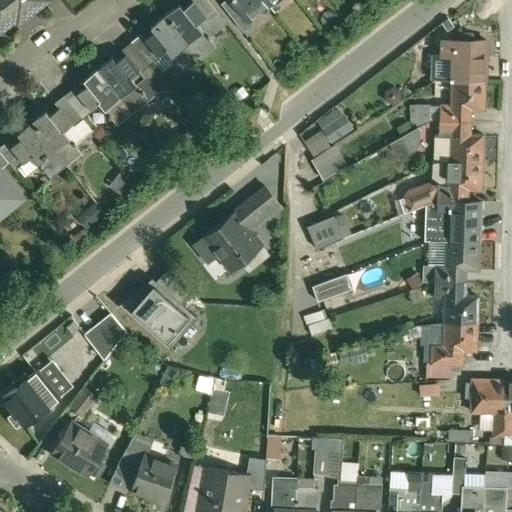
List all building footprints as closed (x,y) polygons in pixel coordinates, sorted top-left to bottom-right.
[(0,0),(0,28),(28,6),(31,10),(42,0),(0,0)] [(195,0),(191,0),(185,5),(181,0),(167,11),(202,55),(218,42),(200,19),(206,14),(195,0)] [(219,8),(212,0),(195,0),(206,14),(209,17),(219,8)] [(236,0),(247,14),(264,0),(236,0)] [(202,55),(167,11),(152,23),(156,28),(146,36),(158,51),(165,45),(185,69),(202,55)] [(472,29),(458,29),(454,35),(443,35),(442,51),(453,52),(453,76),(485,77),(487,36),(475,36),(472,29)] [(146,36),(142,31),(133,38),(152,61),(160,54),(158,51),(146,36)] [(152,61),(133,38),(123,46),(127,51),(139,66),(141,69),(152,61)] [(115,60),(111,55),(100,64),(135,108),(150,96),(131,73),(139,66),(127,51),(115,60)] [(442,51),(435,51),(434,76),(452,76),(453,76),(453,52),(442,51)] [(100,64),(85,76),(88,81),(79,89),(91,104),(98,99),(117,122),(135,108),(100,64)] [(485,77),(453,76),(452,76),(451,100),(441,100),(440,116),(470,117),(471,104),(483,105),(485,77)] [(79,89),(75,84),(66,91),(85,114),(93,107),(91,104),(79,89)] [(85,114),(66,91),(56,99),(72,119),(75,122),(85,114)] [(430,100),(417,100),(418,123),(419,122),(431,115),(430,100)] [(60,104),(49,112),(45,108),(33,117),(68,161),(84,148),(65,125),(72,119),(60,104)] [(350,124),(338,105),(319,117),(332,136),(350,124)] [(470,117),(440,116),(440,130),(437,130),(436,156),(450,156),(459,157),(482,157),(483,130),(470,130),(470,117)] [(68,161),(33,117),(17,130),(21,135),(13,141),(25,157),(32,151),(51,174),(68,161)] [(418,123),(391,138),(399,150),(405,150),(415,145),(419,138),(419,122),(418,123)] [(13,141),(9,136),(0,143),(0,144),(10,158),(18,167),(27,160),(25,157),(13,141)] [(0,144),(0,165),(0,166),(1,165),(10,158),(0,144)] [(341,148),(317,162),(324,175),(348,161),(341,148)] [(450,156),(436,156),(433,158),(432,178),(409,186),(405,192),(409,205),(400,209),(400,210),(432,197),(437,197),(437,196),(438,196),(468,197),(468,184),(481,184),(482,157),(459,157),(450,156)] [(0,165),(0,212),(10,204),(5,198),(19,187),(1,165),(0,166),(0,165)] [(109,179),(121,190),(130,180),(118,170),(109,179)] [(265,182),(244,199),(260,219),(281,202),(265,182)] [(468,197),(438,196),(437,196),(437,197),(437,212),(447,213),(447,237),(479,238),(480,210),(467,210),(468,197)] [(242,220),(232,209),(206,231),(220,248),(219,249),(220,250),(220,249),(234,259),(241,253),(243,255),(242,256),(242,257),(263,239),(245,218),(242,220)] [(334,212),(308,222),(317,244),(343,233),(334,212)] [(479,238),(447,237),(446,261),(446,276),(465,277),(465,264),(479,264),(479,238)] [(446,261),(436,260),(435,276),(446,276),(446,261)] [(192,287),(169,263),(156,277),(180,299),(192,287)] [(347,268),(313,281),(318,295),(352,283),(347,268)] [(446,276),(435,276),(435,292),(445,292),(446,276)] [(465,277),(446,276),(445,292),(445,317),(477,318),(478,291),(464,290),(465,277)] [(188,311),(152,279),(130,304),(166,336),(188,311)] [(109,305),(84,327),(105,353),(125,323),(109,305)] [(477,318),(445,317),(444,341),(433,341),(432,356),(462,357),(463,344),(476,344),(477,318)] [(419,320),(402,325),(406,335),(422,329),(419,320)] [(52,354),(39,365),(59,389),(72,379),(52,354)] [(450,360),(432,359),(432,369),(449,370),(450,360)] [(36,366),(4,392),(25,418),(57,393),(36,366)] [(505,375),(472,374),(472,380),(472,393),(472,406),(494,407),(494,432),(504,432),(505,375)] [(438,376),(417,378),(418,389),(439,387),(438,376)] [(85,381),(70,401),(83,411),(98,391),(85,381)] [(227,386),(215,383),(210,406),(223,410),(227,386)] [(108,439),(72,416),(53,446),(89,469),(108,439)] [(474,425),(466,425),(465,434),(474,434),(474,425)] [(266,429),(266,451),(278,451),(279,429),(266,429)] [(330,432),(317,432),(315,468),(327,469),(329,443),(330,432)] [(128,442),(111,476),(132,484),(133,483),(132,482),(145,448),(128,442)] [(343,444),(329,443),(327,469),(327,474),(341,475),(343,444)] [(177,460),(145,448),(132,482),(133,483),(147,488),(146,491),(163,498),(177,460)] [(267,453),(250,451),(247,467),(249,468),(246,482),(265,484),(267,453)] [(196,459),(185,508),(199,510),(200,508),(204,509),(209,479),(205,478),(208,462),(196,459)] [(247,467),(208,461),(208,462),(205,478),(209,479),(204,509),(200,508),(199,510),(209,511),(241,511),(246,482),(249,468),(247,467)] [(472,494),(462,494),(461,509),(460,511),(483,511),(484,489),(485,489),(485,481),(485,480),(485,469),(473,468),(472,494)] [(422,470),(409,469),(408,487),(421,488),(422,470)] [(422,470),(421,488),(433,489),(433,486),(434,471),(422,470)] [(358,479),(336,478),(333,511),(355,511),(356,505),(357,485),(358,479)] [(505,511),(507,482),(485,481),(485,489),(484,489),(483,511),(505,511)] [(297,483),(276,482),(274,502),(296,503),(297,483)] [(319,483),(297,483),(296,503),(318,504),(319,483)] [(369,485),(357,485),(356,505),(377,506),(378,498),(365,497),(365,491),(369,491),(369,485)] [(433,489),(421,488),(419,511),(441,511),(443,486),(433,486),(433,489)] [(399,487),(397,511),(419,511),(421,488),(408,487),(399,487)] [(295,511),(296,503),(274,502),(273,511),(295,511)] [(317,511),(318,504),(296,503),(295,511),(317,511)]
